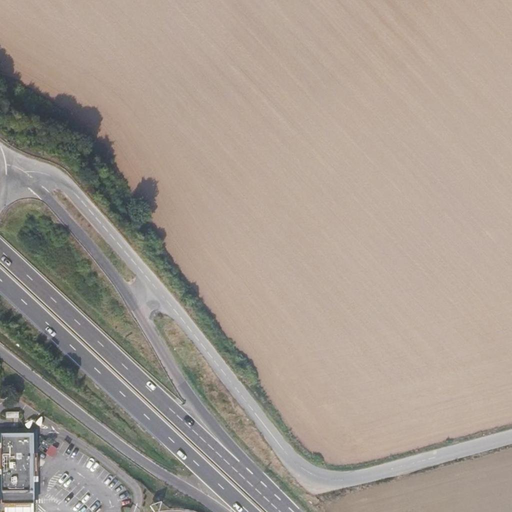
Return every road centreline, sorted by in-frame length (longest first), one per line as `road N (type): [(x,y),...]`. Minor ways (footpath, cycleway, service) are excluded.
road 1 (unclassified): [(157,289),(289,456),(316,476),(362,477),(511,437)]
road 2 (trunk): [(0,278),(250,511)]
road 3 (trunk): [(234,468),(0,251)]
road 4 (trunk): [(0,353),(220,511)]
road 5 (trunk): [(234,468),(228,442),(132,305)]
road 6 (trunk): [(132,305),(33,185)]
road 7 (unclassified): [(63,184),(157,289)]
